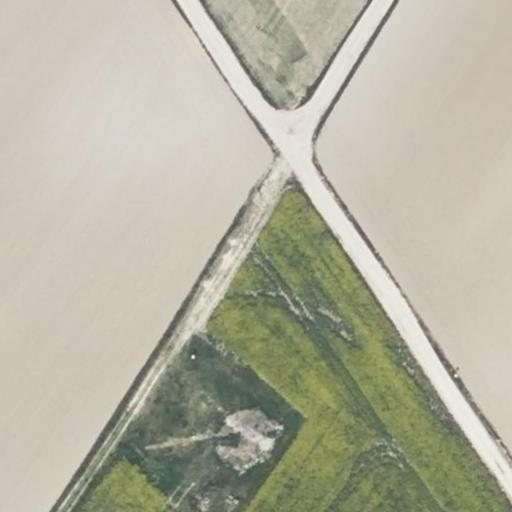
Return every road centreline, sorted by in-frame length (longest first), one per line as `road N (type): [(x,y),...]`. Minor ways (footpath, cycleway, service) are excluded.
road 1 (track): [(55,511),(382,0)]
road 2 (track): [(511,477),(189,0)]
